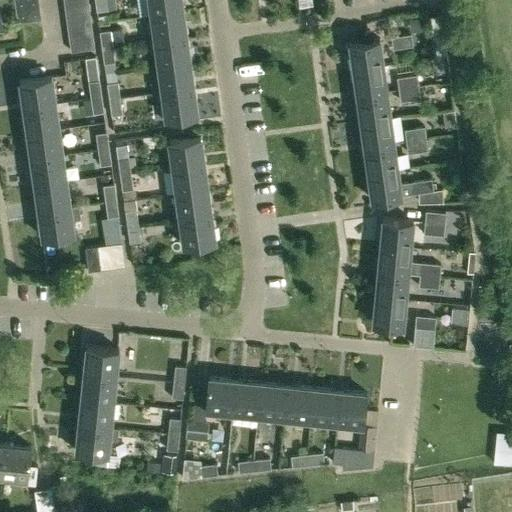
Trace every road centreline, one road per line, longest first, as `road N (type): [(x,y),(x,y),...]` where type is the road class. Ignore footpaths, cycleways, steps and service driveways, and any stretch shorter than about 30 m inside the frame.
road 1 (residential): [(251,334),(251,230),(220,34)]
road 2 (residential): [(0,308),(251,334)]
road 3 (residential): [(220,34),(442,2)]
road 4 (residential): [(251,334),(409,352)]
